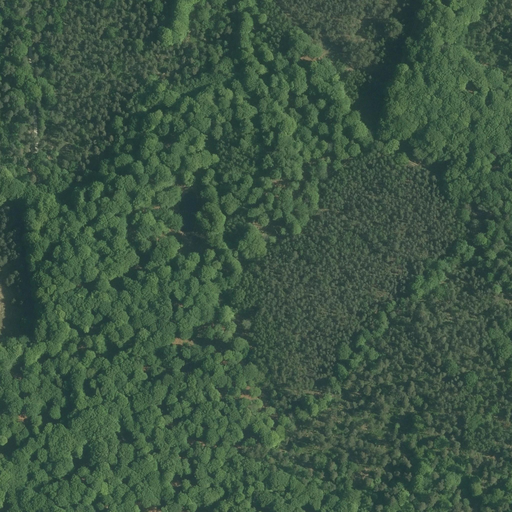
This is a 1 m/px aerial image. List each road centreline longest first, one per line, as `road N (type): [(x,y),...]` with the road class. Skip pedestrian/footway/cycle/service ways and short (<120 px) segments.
road 1 (track): [(215,511),(147,467),(91,387),(45,288),(27,0)]
road 2 (track): [(0,341),(115,333),(179,280),(254,240),(376,142)]
road 3 (track): [(511,297),(490,271),(452,190),(376,142),(424,0)]
